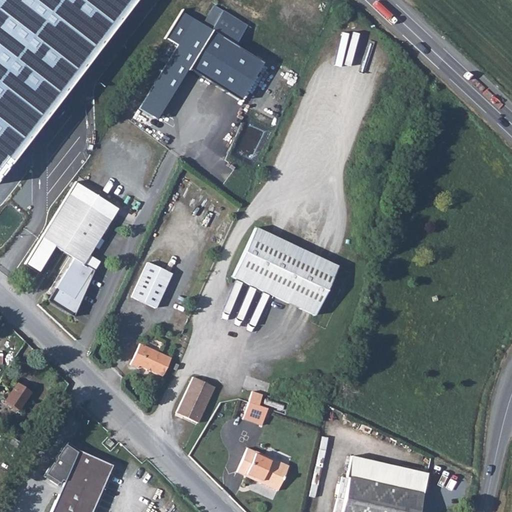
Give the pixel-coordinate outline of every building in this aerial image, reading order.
[(0,0),(0,171),(136,0),(0,0)] [(213,5),(200,25),(211,31),(233,45),(246,26),(213,5)] [(177,44),(137,110),(154,120),(187,69),(211,31),(200,25),(183,14),(167,38),(177,44)] [(265,62),(233,45),(211,31),(187,69),(242,100),(265,62)] [(237,134),(216,166),(231,176),(247,152),(250,155),(256,147),(237,134)] [(74,185),(24,266),(36,274),(53,249),(71,261),(47,302),(70,316),(91,271),(93,272),(99,263),(89,257),(115,211),(74,185)] [(333,264),(251,227),(229,276),(311,314),(333,264)] [(169,274),(145,262),(128,296),(152,308),(169,274)] [(161,376),(169,358),(138,344),(127,365),(136,369),(137,367),(161,376)] [(182,413),(181,415),(195,421),(213,385),(191,375),(174,408),(182,413)] [(15,410),(24,394),(10,387),(2,403),(15,410)] [(249,393),(246,403),(256,407),(260,396),(249,393)] [(40,411),(43,397),(33,395),(30,408),(40,411)] [(246,403),(240,420),(259,426),(265,409),(256,407),(246,403)] [(109,447),(113,443),(109,438),(105,443),(109,447)] [(276,491),(287,466),(269,457),(268,459),(254,452),(255,450),(246,446),(235,471),(244,475),(245,472),(260,479),(258,482),(276,491)] [(90,511),(111,466),(78,452),(50,511),(90,511)] [(416,511),(424,475),(351,459),(338,511),(416,511)]
